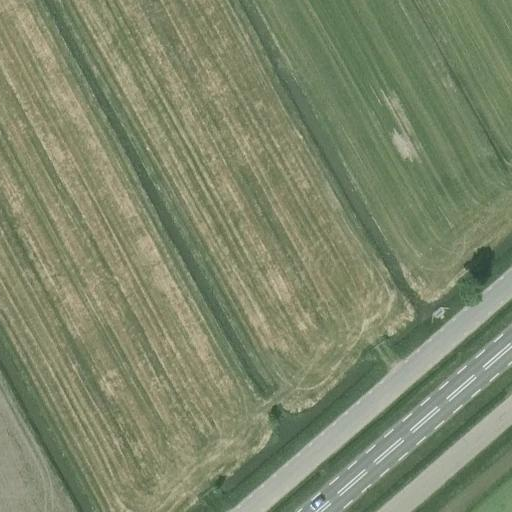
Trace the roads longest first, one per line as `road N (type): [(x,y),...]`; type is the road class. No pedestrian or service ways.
road 1 (unclassified): [(242,511),(511,272)]
road 2 (secondary): [(315,511),(511,339)]
road 3 (unclassified): [(393,511),(511,410)]
